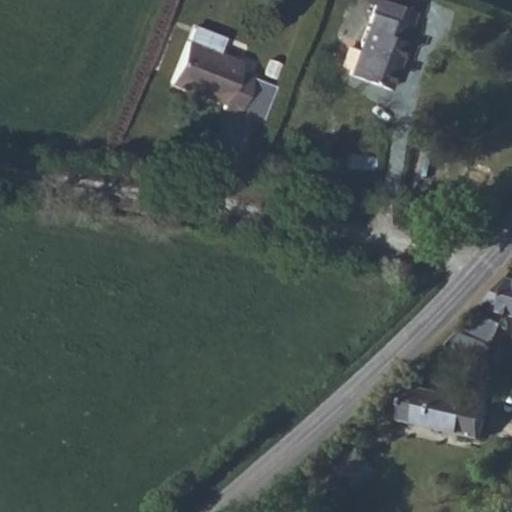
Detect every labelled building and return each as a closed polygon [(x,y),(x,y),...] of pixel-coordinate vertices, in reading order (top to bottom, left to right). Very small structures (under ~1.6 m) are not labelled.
[(388,0),(346,0),(326,48),(368,63),(389,15),(384,13),(388,0)] [(409,100),(439,19),(419,12),(391,88),(378,83),(376,88),(409,100)] [(216,45),(162,28),(146,70),(199,90),(198,95),(213,98),(227,61),(212,55),(216,45)] [(507,323),(511,307),(511,289),(495,281),(470,308),(507,323)] [(398,394),(385,392),(382,405),(468,431),(483,380),(432,364),(425,388),(401,379),(398,394)] [(362,458),(346,441),(326,457),(340,473),(362,458)]
